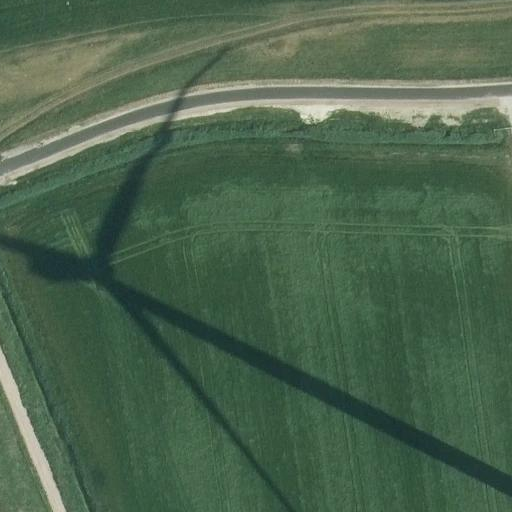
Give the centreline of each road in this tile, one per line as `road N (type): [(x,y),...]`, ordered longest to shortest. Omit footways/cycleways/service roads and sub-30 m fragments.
road 1 (tertiary): [(0,169),(197,100),(511,89)]
road 2 (track): [(326,15),(122,69),(0,134)]
road 3 (unclassified): [(58,511),(0,367)]
